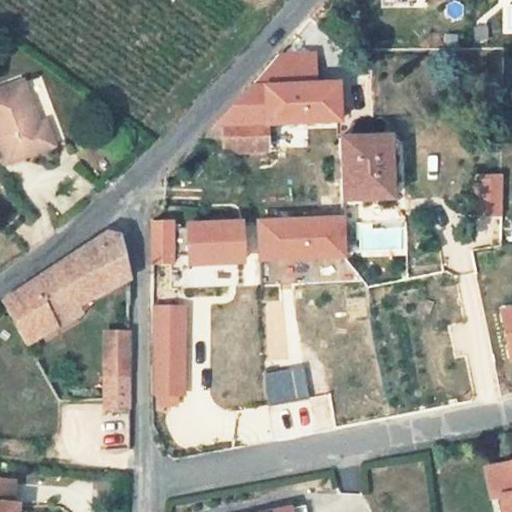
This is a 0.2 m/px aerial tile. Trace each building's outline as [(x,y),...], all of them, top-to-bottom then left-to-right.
[(267,86),(350,90),(350,59),(296,55),(267,86)] [(0,134),(15,165),(63,142),(50,118),(42,123),(22,84),(0,95),(0,134)] [(350,133),(350,90),(267,86),(225,130),(279,131),(350,133)] [(202,154),(278,157),(279,131),(225,130),(202,154)] [(353,147),(354,211),(406,209),(404,145),(353,147)] [(480,174),(479,213),(504,213),(505,174),(480,174)] [(268,265),(356,265),(355,227),(268,229),(268,265)] [(182,231),(162,231),(161,269),(181,270),(181,267),(198,267),(198,237),(182,237),(182,231)] [(71,315),(123,285),(121,255),(108,237),(0,302),(0,309),(19,343),(26,359),(78,329),(71,315)] [(186,395),(187,305),(153,305),(152,396),(186,395)] [(511,309),(493,313),(502,360),(511,358),(511,309)] [(101,423),(118,424),(121,346),(98,345),(95,390),(103,390),(101,423)] [(309,398),(304,367),(266,375),(267,392),(270,407),(309,398)] [(511,460),(499,463),(505,494),(511,492),(511,460)] [(0,511),(7,511),(9,493),(2,493),(4,470),(0,470),(0,511)] [(319,511),(318,502),(273,510),(273,511),(319,511)]
